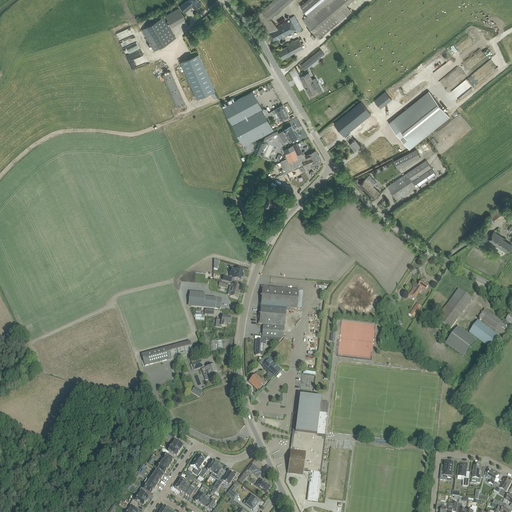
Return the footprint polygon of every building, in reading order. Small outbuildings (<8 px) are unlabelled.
[(192,6),(195,9),(201,4),(197,0),(187,0),(187,1),(180,7),(185,12),(192,6)] [(274,0),(263,10),(271,19),(293,0),(307,0),(301,6),(308,15),(303,20),(313,32),(311,34),(314,37),(316,36),(319,40),(352,12),(347,6),(353,0),(274,0)] [(165,16),(172,27),(186,20),(179,7),(165,16)] [(277,27),(268,31),(273,42),(277,40),(278,42),(285,39),(284,38),(287,36),(287,35),(293,32),(292,29),(295,28),(296,30),(297,32),(302,30),(295,16),(290,18),(291,20),(277,27)] [(163,17),(141,30),(153,51),(176,38),(163,17)] [(278,51),(283,59),(304,48),(299,38),(288,44),(288,45),(278,51)] [(127,52),(133,64),(144,59),(141,52),(144,51),(141,45),(127,52)] [(472,65),(486,52),(480,45),(465,58),(472,65)] [(321,50),(301,66),(304,70),(324,54),(321,50)] [(215,91),(198,54),(180,62),(197,99),(215,91)] [(494,62),(490,58),(485,61),(489,66),(494,62)] [(185,104),(183,99),(171,71),(163,75),(175,103),(177,108),(185,104)] [(301,78),(310,95),(318,91),(309,74),(301,78)] [(429,90),(389,123),(410,149),(450,117),(429,90)] [(381,108),(392,99),(386,91),(374,100),(381,108)] [(246,154),(252,151),(255,145),(252,141),(273,130),(265,115),(269,113),(267,109),(264,108),(262,109),(253,92),(223,107),(241,142),(240,142),(246,154)] [(288,116),(283,105),(271,111),(273,114),(278,122),(288,116)] [(349,144),(355,150),(360,145),(355,139),(354,140),(351,137),(373,119),(367,111),(350,124),(345,118),(336,125),(345,137),(346,137),(350,143),(349,144)] [(265,138),(263,142),(265,143),(266,139),(277,133),(284,145),(298,137),(291,126),(279,133),(278,131),(265,138)] [(265,143),(263,142),(260,141),(254,153),(260,155),(265,143)] [(298,143),(283,150),(284,153),(285,154),(286,154),(295,149),(297,154),(302,152),(298,143)] [(281,161),(280,162),(283,169),(281,170),(282,174),(293,169),(292,168),(296,167),(296,168),(298,167),(298,166),(303,163),(306,169),(310,166),(310,165),(310,164),(318,161),(314,150),(305,154),(303,152),(302,152),(297,154),(295,149),(286,154),(285,154),(287,158),(281,161)] [(399,169),(420,158),(416,149),(394,160),(399,169)] [(397,201),(436,175),(426,160),(387,186),(397,201)] [(302,172),(298,176),(302,180),(306,176),(302,172)] [(361,185),(375,199),(380,194),(372,186),(377,182),(370,175),(361,185)] [(499,211),(501,210),(500,207),(489,216),(495,223),(503,216),(499,211)] [(488,240),(507,252),(511,245),(503,239),(504,237),(494,231),(488,240)] [(204,258),(205,272),(213,272),(212,258),(204,258)] [(243,272),(232,269),(229,278),(224,277),(223,281),(231,283),(232,279),(241,281),(242,278),(243,278),(243,275),(243,272)] [(409,295),(415,298),(422,288),(426,291),(429,286),(421,281),(416,289),(414,287),(409,295)] [(237,299),(240,287),(232,285),(231,287),(230,286),(227,295),(230,296),(230,297),(237,299)] [(278,342),(283,337),(284,326),(285,326),(286,310),(293,310),(293,309),(297,309),(299,290),(262,287),(259,324),(263,325),(262,341),(256,340),(256,341),(257,341),(256,347),(255,347),(255,352),(258,352),(257,356),(256,355),(256,356),(262,356),(263,344),(266,345),(266,341),(278,342)] [(436,319),(450,329),(472,300),(459,289),(436,319)] [(189,305),(215,307),(216,299),(205,297),(205,294),(190,292),(189,305)] [(422,307),(417,303),(410,314),(415,317),(422,307)] [(502,322),(485,309),(479,318),(503,335),(510,324),(511,325),(511,315),(506,321),(504,319),(502,322)] [(229,324),(230,321),(231,321),(231,319),(230,319),(230,318),(222,317),(222,319),(217,318),(216,322),(215,328),(221,328),(222,327),(226,327),(226,324),(229,324)] [(488,347),(495,338),(476,324),(470,333),(488,347)] [(141,355),(144,366),(193,353),(190,342),(141,355)] [(491,357),(487,354),(478,366),(483,369),(491,357)] [(269,359),(262,367),(273,377),(280,369),(269,359)] [(202,367),(200,361),(192,364),(194,370),(202,367)] [(224,370),(231,368),(229,361),(222,363),(224,370)] [(214,370),(213,365),(205,368),(208,375),(206,375),(205,377),(206,380),(208,380),(209,379),(209,380),(218,376),(216,369),(214,370)] [(268,380),(271,377),(265,371),(262,374),(268,380)] [(254,377),(249,382),(259,390),(264,384),(258,378),(255,378),(254,377)] [(192,387),(200,393),(204,388),(195,382),(192,387)] [(297,416),(295,432),(320,436),(324,436),(329,403),(321,402),(321,398),(300,395),(297,416)] [(167,430),(165,434),(172,438),(173,439),(176,435),(167,430)] [(308,472),(313,472),(320,473),(322,455),(322,454),(321,454),(322,442),(324,443),(324,438),(320,438),(320,436),(295,432),(294,440),(295,440),(293,450),(292,450),(289,473),(301,475),(302,469),(307,470),(307,472),(308,472)] [(175,441),(171,446),(180,452),(180,451),(183,446),(175,441)] [(106,456),(98,450),(97,451),(98,449),(96,446),(85,456),(90,461),(93,457),(101,463),(106,456)] [(180,452),(171,446),(168,451),(176,457),(180,452)] [(164,454),(161,459),(171,465),(174,460),(167,455),(164,454)] [(205,460),(197,455),(197,456),(191,466),(190,466),(195,469),(193,472),(198,475),(198,476),(202,470),(201,470),(199,469),(204,460),(205,461),(205,460)] [(160,465),(168,469),(171,465),(161,459),(163,460),(160,465)] [(212,474),(217,465),(212,462),(207,470),(212,474)] [(452,464),(447,463),(447,464),(445,464),(445,470),(441,470),(440,480),(446,481),(447,477),(452,477),(453,465),(452,464)] [(160,465),(157,469),(164,474),(168,469),(160,465)] [(218,465),(217,465),(212,474),(210,476),(218,481),(222,475),(222,474),(220,473),(222,469),(222,468),(223,468),(220,466),(220,467),(218,465)] [(249,470),(255,475),(259,470),(253,465),(249,470)] [(468,487),(469,476),(466,476),(467,468),(465,468),(464,467),(462,466),(460,467),(459,467),(457,477),(462,477),(461,479),(462,480),(463,480),(462,486),(468,487)] [(477,483),(480,484),(482,478),(479,477),(481,468),(480,468),(479,468),(479,467),(474,467),(472,480),(476,480),(476,479),(477,479),(477,483)] [(151,474),(151,475),(160,481),(163,476),(156,471),(153,475),(151,474)] [(494,483),(495,483),(499,476),(490,471),(489,473),(487,472),(485,476),(486,477),(486,478),(490,480),(489,483),(493,486),(494,483)] [(316,502),(320,473),(313,472),(312,484),(310,484),(308,499),(307,501),(316,502)] [(231,474),(228,473),(225,478),(222,475),(218,481),(216,484),(220,486),(223,482),(228,486),(234,477),(234,476),(231,474)] [(151,475),(148,479),(157,485),(160,481),(151,475)] [(145,483),(144,484),(154,490),(157,485),(148,479),(149,480),(147,485),(145,483)] [(180,481),(175,488),(180,492),(185,484),(187,481),(185,479),(183,483),(180,481)] [(270,487),(261,479),(255,486),(265,493),(270,487)] [(506,481),(504,480),(501,486),(498,484),(494,491),(499,494),(501,490),(506,492),(511,484),(509,483),(509,482),(508,481),(507,481),(506,481)] [(144,484),(141,489),(151,495),(154,490),(144,484)] [(185,484),(180,492),(185,495),(190,487),(185,484)] [(190,487),(185,495),(190,498),(193,494),(195,495),(199,488),(197,487),(195,491),(190,487)] [(139,491),(136,496),(146,502),(149,498),(145,495),(147,492),(141,489),(141,488),(139,491)] [(238,494),(231,489),(227,494),(234,500),(238,494)] [(199,491),(194,500),(195,501),(195,502),(200,505),(205,497),(200,494),(202,492),(199,491)] [(136,496),(131,503),(136,507),(138,504),(143,507),(146,502),(136,496)] [(253,511),(260,502),(252,496),(247,503),(245,501),(243,503),(253,511)] [(205,497),(200,505),(205,508),(210,501),(210,500),(210,501),(205,498),(205,497)] [(210,501),(205,508),(210,511),(212,508),(214,509),(216,505),(210,501)] [(440,511),(446,511),(447,508),(444,507),(445,504),(437,502),(436,511),(436,510),(441,511),(440,511)] [(131,503),(126,511),(127,511),(138,511),(134,509),(136,507),(131,503)] [(456,511),(458,503),(454,503),(454,505),(451,505),(451,508),(447,508),(446,511),(456,511)] [(458,503),(456,511),(466,511),(467,511),(463,511),(464,508),(463,507),(462,507),(463,505),(458,504),(458,503)]
